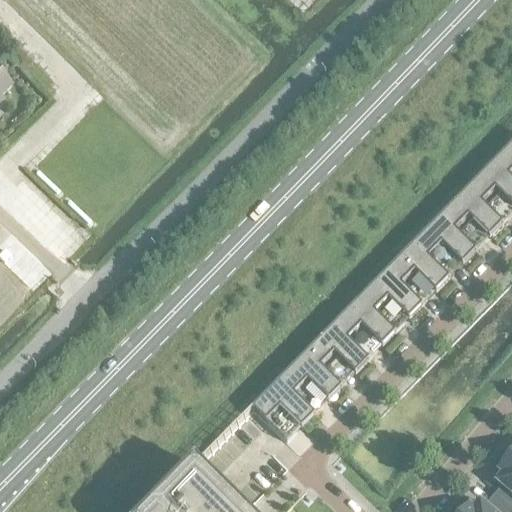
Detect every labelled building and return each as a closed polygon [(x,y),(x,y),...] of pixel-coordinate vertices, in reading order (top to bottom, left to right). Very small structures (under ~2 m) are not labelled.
[(0,93),(9,85),(0,76),(0,93)] [(511,149),(497,165),(511,179),(511,177),(511,149)] [(496,165),(470,192),(484,206),(497,193),(511,207),(511,180),(511,179),(496,165)] [(470,192),(443,220),(457,234),(470,220),(491,241),(505,227),(484,206),(470,192)] [(443,220),(416,247),(430,261),(443,248),(464,268),(478,254),(457,234),(443,220)] [(416,247),(389,274),(403,288),(416,275),(437,295),(451,281),(430,261),(416,247)] [(389,274),(362,302),(376,316),(389,302),(410,323),(424,309),(403,288),(389,274)] [(362,302),(335,329),(350,343),(363,330),(383,350),(397,336),(376,316),(362,302)] [(335,329),(309,356),(323,370),(336,357),(357,377),(370,363),(350,343),(335,329)] [(309,356),(282,384),(296,397),(309,384),(330,404),(343,390),(323,370),(309,356)] [(317,418),(296,397),(282,384),(254,412),(268,426),(282,411),(303,432),(317,418)] [(503,489),(495,499),(509,511),(511,511),(511,461),(511,460),(500,473),(504,477),(498,484),(503,489)] [(244,511),(199,468),(151,511),(244,511)] [(509,511),(495,499),(486,509),(481,504),(475,511),(471,508),(467,511),(509,511)]
